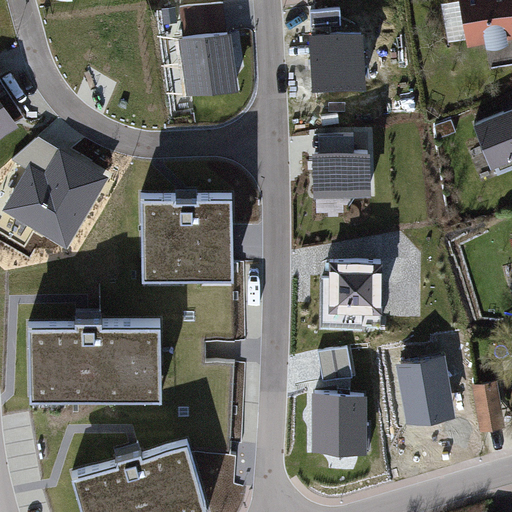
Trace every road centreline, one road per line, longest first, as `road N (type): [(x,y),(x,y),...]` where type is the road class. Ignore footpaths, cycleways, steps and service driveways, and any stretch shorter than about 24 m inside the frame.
road 1 (residential): [(280,511),(271,478),(273,146)]
road 2 (residential): [(273,146),(143,143),(107,129),(73,109),(51,78),(24,0)]
road 3 (residential): [(273,146),(266,0)]
road 4 (residential): [(511,473),(377,511)]
